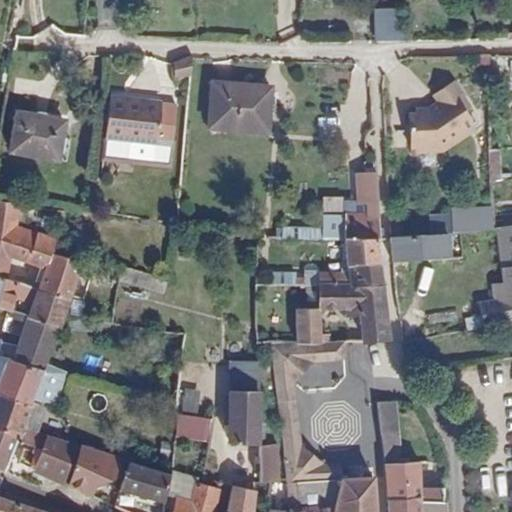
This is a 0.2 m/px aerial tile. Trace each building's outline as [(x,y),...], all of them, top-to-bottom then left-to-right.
[(383,15),(382,46),(409,46),(408,14),(383,15)] [(197,58),(183,65),(183,78),(199,78),(201,59),(197,58)] [(277,89),(220,85),(217,128),(273,134),(277,89)] [(463,89),(443,100),(452,111),(437,122),(418,122),(418,153),(446,153),(482,131),(474,120),(480,114),(463,89)] [(111,139),(179,147),(184,107),(170,106),(170,103),(117,96),(111,139)] [(23,120),(13,159),(61,169),(72,130),(23,120)] [(177,167),(179,147),(111,139),(109,158),(177,167)] [(348,217),(346,241),(382,244),(381,175),(360,173),(361,203),(370,204),(370,218),(348,217)] [(32,218),(2,213),(0,223),(0,287),(19,295),(24,284),(54,296),(50,310),(73,322),(89,278),(61,271),(67,245),(29,237),(32,218)] [(468,219),(469,241),(477,241),(510,240),(507,217),(468,219)] [(288,224),(287,235),(322,239),(323,228),(288,224)] [(394,234),(394,245),(404,244),(404,234),(394,234)] [(316,267),(315,284),(336,286),(389,290),(382,244),(346,241),(344,269),(316,267)] [(404,244),(394,245),(396,272),(479,266),(477,241),(469,241),(404,244)] [(273,284),(297,285),(297,271),(274,271),(273,284)] [(336,286),(336,314),(355,315),(355,323),(369,325),(371,350),(397,350),(389,290),(336,286)] [(19,295),(0,287),(0,288),(0,318),(27,324),(34,302),(19,295)] [(511,306),(496,310),(500,333),(511,330),(511,306)] [(73,322),(50,310),(45,328),(68,333),(73,322)] [(310,314),(309,345),(337,347),(336,314),(310,314)] [(27,324),(0,318),(0,366),(9,369),(19,332),(37,339),(27,372),(51,378),(68,333),(45,328),(27,324)] [(309,345),(280,344),(282,364),(319,366),(348,367),(349,348),(337,347),(309,345)] [(229,364),(229,422),(238,423),(239,391),(260,392),(259,365),(229,364)] [(282,364),(291,456),(328,470),(309,453),(304,387),(319,366),(282,364)] [(13,370),(3,401),(38,412),(43,402),(51,378),(27,372),(13,370)] [(238,423),(229,422),(228,445),(259,446),(260,392),(239,391),(238,423)] [(0,409),(0,433),(27,443),(31,433),(38,412),(3,401),(0,409)] [(382,416),(386,448),(403,444),(400,415),(382,416)] [(218,421),(182,416),(179,441),(213,446),(218,421)] [(26,445),(27,443),(0,433),(0,471),(17,479),(26,445)] [(90,452),(31,433),(27,443),(26,445),(44,452),(43,458),(48,460),(41,481),(78,497),(90,452)] [(386,448),(395,511),(397,511),(451,507),(449,496),(427,498),(424,474),(408,475),(403,444),(386,448)] [(264,446),(264,474),(264,484),(284,485),(281,445),(264,446)] [(172,511),(173,511),(176,480),(90,452),(78,497),(98,506),(103,493),(120,478),(130,479),(124,495),(172,511)] [(328,470),(291,456),(309,472),(312,490),(356,485),(356,478),(355,469),(328,470)] [(294,511),(379,511),(377,483),(356,485),(312,490),(309,472),(291,456),(293,481),(294,511)] [(181,511),(222,511),(226,491),(203,488),(200,508),(182,507),(181,511)] [(257,511),(258,493),(238,489),(235,511),(257,511)]
